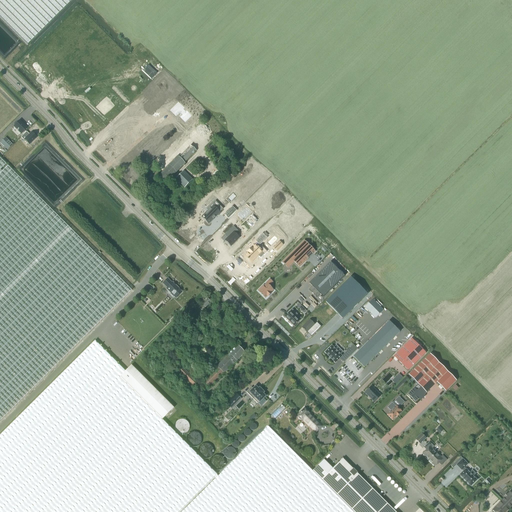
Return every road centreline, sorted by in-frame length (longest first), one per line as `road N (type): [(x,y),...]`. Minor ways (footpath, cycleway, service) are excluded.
road 1 (tertiary): [(441,511),(0,68)]
road 2 (track): [(211,127),(339,0)]
